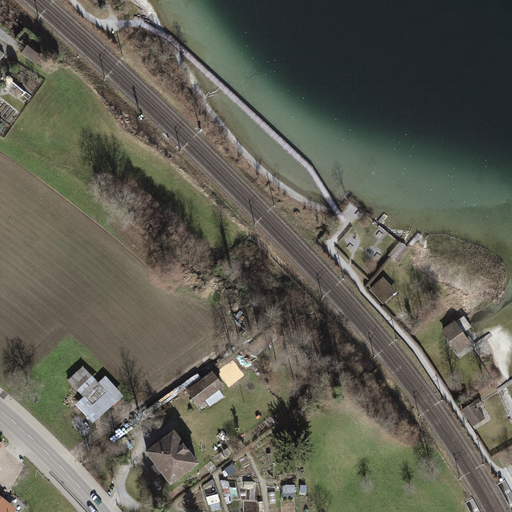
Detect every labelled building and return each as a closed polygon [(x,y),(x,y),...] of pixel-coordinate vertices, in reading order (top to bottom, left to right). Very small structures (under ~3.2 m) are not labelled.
[(397,292),(384,279),(370,291),(383,305),(397,292)] [(464,317),(444,331),(458,351),(469,343),(462,334),(471,328),(464,317)] [(84,397),(76,404),(93,424),(124,396),(106,376),(99,382),(84,365),(68,380),(84,397)] [(187,390),(198,406),(208,400),(212,405),(225,396),(220,390),(225,387),(213,371),(187,390)] [(462,410),(473,427),(484,420),(477,408),(482,405),(479,399),(462,410)] [(206,467),(179,430),(149,452),(175,488),(206,467)] [(0,511),(12,511),(16,508),(0,495),(0,511)]
